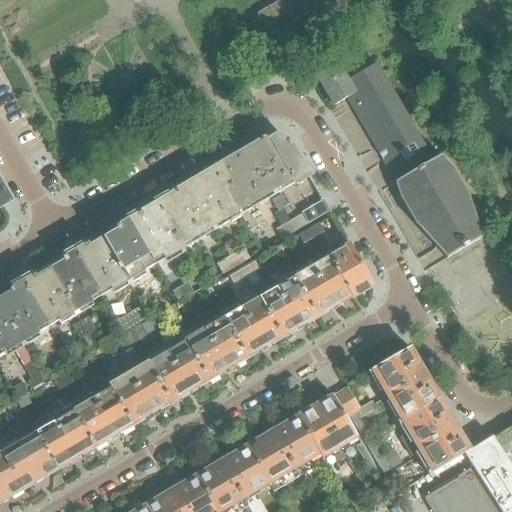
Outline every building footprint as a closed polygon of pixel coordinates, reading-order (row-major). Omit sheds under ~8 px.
[(356,15),(347,0),(281,0),(256,14),(268,36),(311,12),(323,33),(356,15)] [(322,40),(314,28),(313,26),(299,34),(307,49),(322,40)] [(432,161),(421,142),(375,64),(347,81),(336,63),(314,75),(333,107),(346,99),(395,182),(394,183),(399,198),(415,225),(446,259),(481,239),(466,194),(451,168),(440,156),(432,161)] [(308,177),(288,143),(286,144),(283,139),(276,137),(270,141),(268,138),(262,142),(262,141),(234,157),(233,155),(219,164),(232,187),(222,192),(235,215),(289,183),(291,187),(308,177)] [(235,215),(222,192),(232,187),(219,164),(199,175),(200,177),(173,193),(173,194),(167,198),(166,195),(153,202),(155,205),(180,247),(235,215)] [(287,207),(281,196),(276,199),(283,209),(287,207)] [(288,221),(282,210),(283,209),(276,199),(272,201),(278,212),(274,215),(280,226),(288,221)] [(307,225),(329,213),(322,201),(300,214),(301,215),(307,225)] [(180,247),(155,205),(138,215),(137,212),(124,219),(150,262),(158,258),(160,261),(178,250),(178,249),(180,247)] [(301,215),(295,218),(301,229),(307,225),(301,215)] [(295,218),(289,222),(295,232),(301,229),(295,218)] [(150,262),(124,219),(114,225),(116,228),(85,246),(84,243),(73,249),(98,293),(109,286),(111,289),(140,273),(138,269),(150,262)] [(289,222),(282,226),(288,236),(295,232),(289,222)] [(326,243),(321,234),(324,233),(319,224),(309,229),(319,247),(326,243)] [(281,240),(288,236),(282,226),(275,230),(281,240)] [(319,247),(309,229),(298,236),(303,245),(312,240),(317,248),(319,247)] [(369,281),(345,240),(331,248),(332,250),(324,255),(326,258),(350,300),(371,288),(369,281)] [(98,293),(73,249),(61,256),(63,259),(32,277),(31,274),(20,280),(45,323),(57,317),(59,320),(91,301),(90,298),(98,293)] [(243,249),(236,254),(242,264),(249,260),(243,249)] [(236,254),(229,258),(235,268),(242,264),(236,254)] [(229,258),(223,261),(229,272),(235,268),(229,258)] [(350,300),(326,258),(292,277),(317,319),(327,313),(326,311),(341,302),(342,304),(350,300)] [(223,261),(216,265),(222,275),(229,272),(223,261)] [(251,275),(259,270),(254,262),(241,269),(251,287),(256,284),(251,275)] [(217,275),(213,267),(201,275),(205,282),(217,275)] [(251,287),(241,269),(227,277),(233,286),(241,281),(246,290),(251,287)] [(317,319),(292,277),(257,298),(281,340),(292,334),(291,332),(306,323),(307,325),(317,319)] [(45,323),(20,280),(8,287),(10,290),(0,295),(0,349),(2,348),(4,352),(38,332),(36,329),(45,323)] [(193,293),(188,284),(172,292),(177,302),(193,293)] [(281,340),(257,298),(222,318),(246,361),(256,355),(255,353),(271,344),(272,346),(281,340)] [(96,332),(87,318),(80,322),(88,337),(96,332)] [(246,361),(222,318),(184,341),(208,383),(219,377),(218,375),(235,365),(236,367),(246,361)] [(88,337),(80,322),(72,326),(81,341),(88,337)] [(146,337),(139,326),(128,332),(135,343),(146,337)] [(134,345),(128,333),(117,340),(123,351),(134,345)] [(208,383),(184,341),(145,364),(170,405),(181,399),(180,397),(191,391),(197,387),(198,389),(208,383)] [(40,359),(33,346),(25,350),(33,363),(40,359)] [(439,401),(422,372),(408,349),(369,372),(399,424),(439,401)] [(43,383),(32,363),(23,368),(31,380),(26,382),(31,390),(43,383)] [(170,405),(145,364),(108,386),(132,427),(143,421),(142,419),(159,409),(160,411),(170,405)] [(81,398),(67,373),(54,381),(68,405),(81,398)] [(132,427),(108,386),(69,408),(94,450),(106,443),(105,441),(120,432),(121,434),(132,427)] [(359,412),(358,410),(346,390),(333,398),(345,421),(349,418),(358,413),(359,412)] [(31,405),(26,396),(16,401),(20,410),(31,405)] [(345,421),(333,398),(332,396),(297,417),(321,459),(356,438),(345,421)] [(469,452),(456,430),(439,401),(399,424),(429,475),(464,455),(469,452)] [(361,419),(382,406),(380,402),(373,406),(371,402),(358,410),(359,412),(358,413),(361,417),(361,419)] [(382,406),(361,419),(363,422),(364,423),(385,410),(382,406)] [(94,450),(69,408),(32,430),(57,472),(68,465),(67,463),(68,462),(82,454),(83,456),(94,450)] [(352,422),(361,417),(358,413),(349,418),(352,422)] [(320,463),(319,460),(321,459),(297,417),(246,447),(267,483),(266,484),(270,492),(293,479),(300,490),(309,485),(302,473),(320,463)] [(355,427),(363,422),(361,419),(361,417),(352,422),(355,427)] [(357,431),(366,426),(364,423),(363,422),(355,427),(357,431)] [(511,511),(511,424),(476,448),(469,452),(463,456),(473,471),(499,511),(511,511)] [(360,436),(368,430),(366,426),(357,431),(360,436)] [(57,472),(32,430),(0,449),(0,454),(22,492),(33,486),(32,484),(45,476),(46,478),(57,472)] [(362,440),(371,435),(368,430),(360,436),(362,440)] [(365,444),(374,439),(371,435),(362,440),(365,444)] [(367,449),(376,443),(374,439),(365,444),(367,449)] [(370,453),(379,448),(376,443),(367,449),(370,453)] [(366,453),(361,444),(355,448),(360,456),(366,453)] [(411,456),(405,446),(391,455),(396,464),(411,456)] [(243,498),(266,484),(267,483),(246,447),(195,477),(216,511),(241,511),(244,511),(265,511),(259,500),(248,507),(243,498)] [(373,457),(381,452),(379,448),(370,453),(373,457)] [(375,462),(384,456),(381,452),(373,457),(375,462)] [(371,461),(366,453),(360,456),(365,464),(371,461)] [(22,492),(0,454),(0,502),(10,497),(12,498),(22,492)] [(378,466),(387,461),(385,459),(384,456),(375,462),(378,466)] [(407,465),(414,461),(411,456),(404,461),(407,465)] [(375,469),(371,461),(365,464),(370,472),(375,469)] [(380,470),(389,465),(387,461),(378,466),(380,470)] [(383,475),(392,469),(389,465),(380,470),(383,475)] [(380,476),(375,469),(370,472),(375,481),(380,478),(380,477),(380,476)] [(499,511),(473,471),(424,499),(431,511),(499,511)] [(216,511),(195,477),(144,507),(146,511),(216,511)] [(386,497),(379,486),(367,493),(374,505),(386,497)] [(352,511),(343,497),(332,504),(337,511),(352,511)] [(359,501),(350,507),(352,511),(362,511),(365,511),(359,501)]
